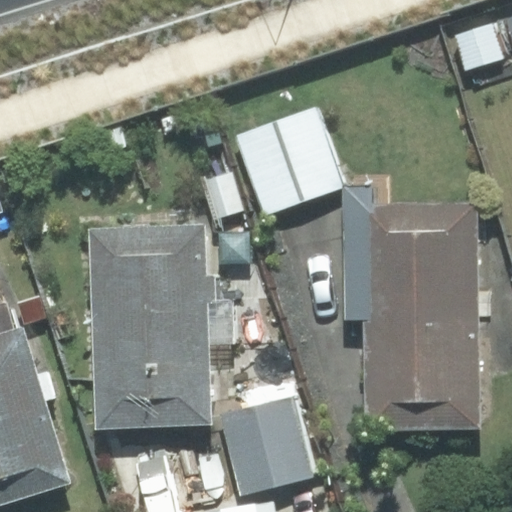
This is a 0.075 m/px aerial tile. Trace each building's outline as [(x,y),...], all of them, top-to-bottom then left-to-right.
[(511,14),(455,34),(472,81),(511,67),(511,65),(509,57),(511,56),(511,14)] [(317,106),(236,136),(267,216),(347,185),(317,106)] [(489,205),(377,202),(377,191),(347,190),(345,322),(375,323),(373,435),(484,438),(489,205)] [(210,223),(93,225),(97,429),(213,427),(210,223)] [(0,511),(6,511),(67,494),(37,399),(18,337),(0,342),(0,511)] [(294,389),(224,411),(250,497),(320,476),(294,389)]
